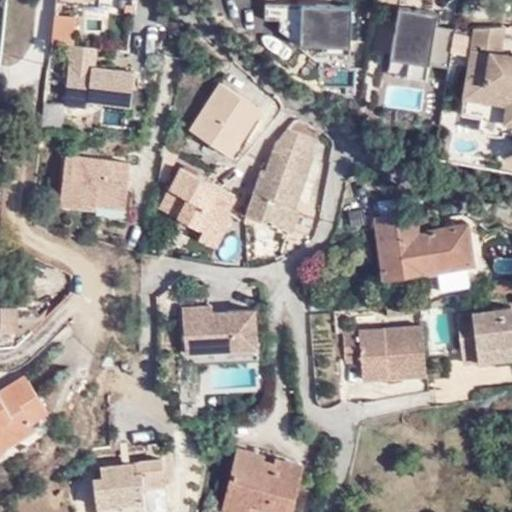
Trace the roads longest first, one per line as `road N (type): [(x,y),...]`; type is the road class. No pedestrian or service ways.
road 1 (residential): [(293,274),(314,416),(344,437),(336,511)]
road 2 (residential): [(293,274),(173,268),(158,275),(150,286),(150,362)]
road 3 (residential): [(209,0),(236,51),(344,141)]
road 4 (residential): [(344,141),(379,168),(511,216)]
road 5 (residential): [(344,141),(327,218),(293,274)]
